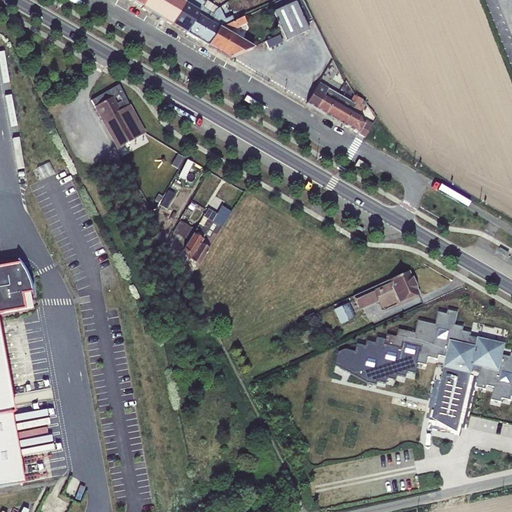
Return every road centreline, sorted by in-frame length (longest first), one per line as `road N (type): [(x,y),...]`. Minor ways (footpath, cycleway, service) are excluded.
road 1 (unclassified): [(398,222),(414,181),(98,0)]
road 2 (secondary): [(398,222),(107,52)]
road 3 (unclassified): [(174,259),(82,91)]
road 4 (residential): [(375,511),(511,479)]
road 5 (secondary): [(511,287),(398,222)]
